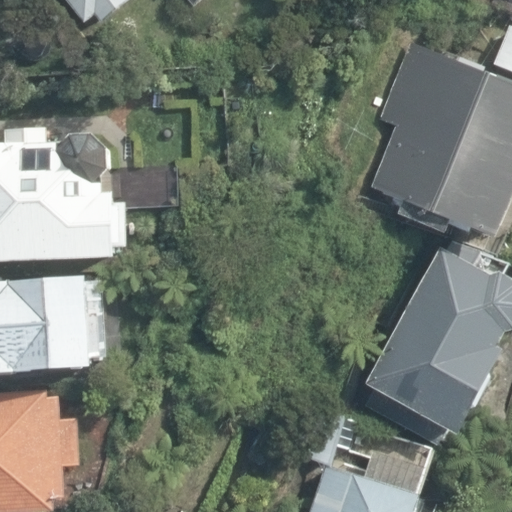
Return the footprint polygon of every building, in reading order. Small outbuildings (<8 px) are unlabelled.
[(67,0),(88,25),(128,0),(67,0)] [(511,221),(511,70),(426,40),(368,205),(503,241),(511,221)] [(4,141),(0,141),(0,261),(111,260),(116,200),(98,154),(4,141)] [(511,276),(488,267),(442,264),(367,388),(470,441),(511,362),(511,276)] [(90,275),(0,280),(0,376),(89,370),(87,359),(101,358),(96,311),(90,275)] [(0,399),(0,511),(48,511),(48,502),(59,502),(58,471),(76,468),(72,393),(0,399)] [(423,511),(436,463),(299,444),(281,511),(423,511)]
